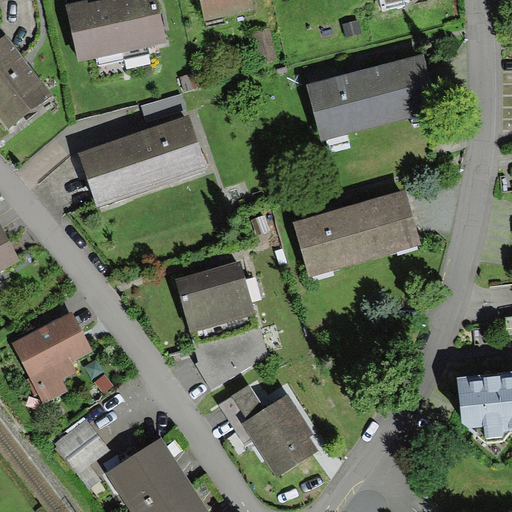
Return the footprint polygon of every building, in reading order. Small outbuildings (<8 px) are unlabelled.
[(110,0),(66,10),(78,66),(167,47),(156,0),(110,0)] [(199,0),(205,26),(255,15),(251,0),(199,0)] [(385,0),(388,9),(426,0),(385,0)] [(359,22),(343,26),(346,39),(363,35),(359,22)] [(0,122),(9,134),(54,100),(25,61),(20,55),(0,28),(0,122)] [(270,29),(251,33),(258,66),(278,62),(270,29)] [(306,90),(320,145),(439,115),(425,60),(306,90)] [(195,74),(180,77),(185,93),(199,89),(195,74)] [(182,96),(142,108),(146,123),(186,111),(182,96)] [(78,158),(97,212),(208,174),(190,120),(78,158)] [(293,227),(308,280),(420,249),(405,196),(293,227)] [(266,216),(252,221),(257,236),(272,231),(266,216)] [(0,275),(21,263),(0,224),(0,275)] [(176,282),(199,364),(195,366),(211,392),(268,357),(240,265),(176,282)] [(72,314),(11,346),(43,408),(70,394),(64,383),(77,376),(72,365),(93,354),(72,314)] [(511,377),(458,383),(462,430),(487,447),(505,445),(510,437),(511,436),(511,377)] [(253,443),(278,482),(319,455),(310,441),(314,438),(288,397),(267,411),(250,386),(218,407),(245,448),(253,443)] [(55,446),(78,476),(110,452),(87,422),(55,446)] [(123,466),(106,477),(129,511),(207,511),(162,442),(139,457),(135,450),(119,460),(123,466)]
